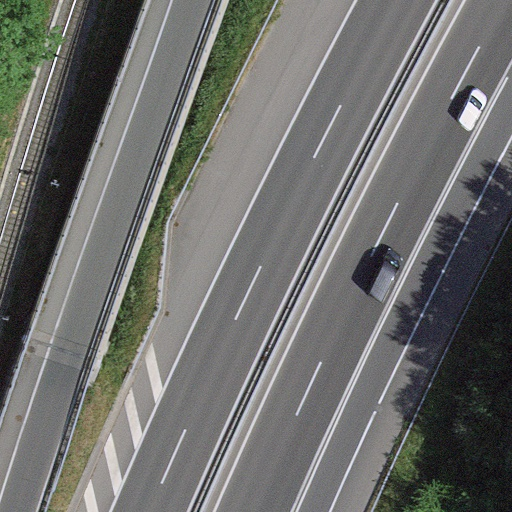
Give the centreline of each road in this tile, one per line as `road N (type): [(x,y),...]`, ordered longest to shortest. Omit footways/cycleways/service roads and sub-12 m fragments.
road 1 (motorway): [(395,0),(259,258),(145,511)]
road 2 (motorway): [(264,485),(382,234),(505,0)]
road 3 (motorway): [(193,0),(16,511)]
